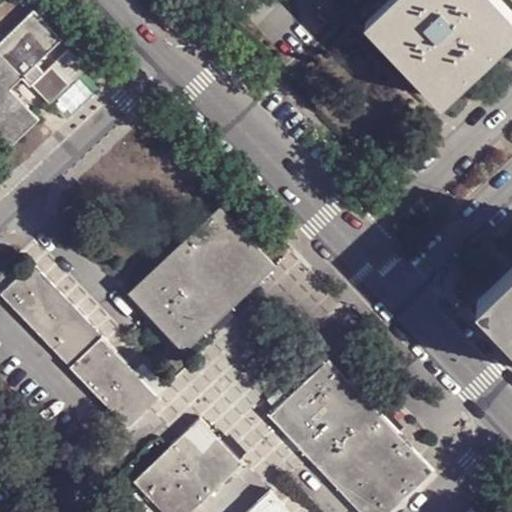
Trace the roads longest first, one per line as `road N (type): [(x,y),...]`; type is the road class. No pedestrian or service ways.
road 1 (residential): [(109,0),(511,413)]
road 2 (unknown): [(375,268),(225,398)]
